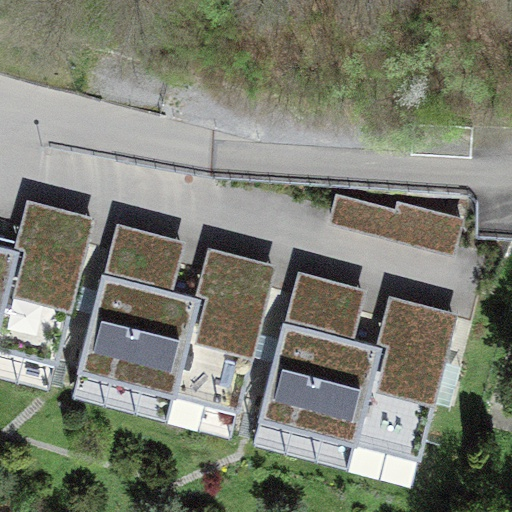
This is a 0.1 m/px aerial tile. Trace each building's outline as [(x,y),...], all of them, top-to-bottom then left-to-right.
[(473,123),(412,121),(411,153),(472,154),(473,123)] [(340,187),(332,220),(458,250),(466,217),(340,187)] [(86,268),(0,244),(0,348),(60,364),(86,268)] [(257,314),(102,278),(80,374),(235,409),(257,314)] [(442,357),(280,323),(259,419),(422,454),(442,357)]
